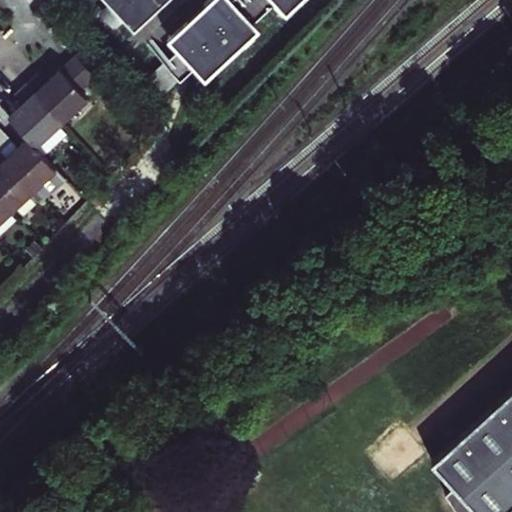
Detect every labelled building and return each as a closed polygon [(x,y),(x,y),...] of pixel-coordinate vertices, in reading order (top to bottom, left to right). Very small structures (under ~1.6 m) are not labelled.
[(92,0),(92,1),(102,12),(119,30),(129,41),(173,1),(172,0),(92,0)] [(250,37),(215,0),(208,0),(164,40),(202,81),(250,37)] [(266,11),(256,0),(243,0),(259,18),(266,11)] [(256,0),(266,11),(277,22),(300,0),(256,0)] [(119,30),(102,12),(95,19),(112,37),(119,30)] [(80,98),(94,84),(87,77),(86,76),(73,62),(60,76),(80,98)] [(35,81),(24,91),(61,130),(87,105),(80,98),(60,76),(51,83),(44,90),(35,81)] [(61,130),(24,91),(13,102),(22,111),(15,117),(8,125),(26,144),(35,154),(61,130)] [(0,142),(0,159),(33,195),(55,175),(35,154),(26,144),(19,150),(13,156),(0,142)] [(33,195),(0,159),(0,203),(11,215),(33,195)] [(0,226),(11,215),(0,203),(0,226)] [(511,511),(511,376),(430,451),(455,479),(445,487),(462,511),(511,511)]
